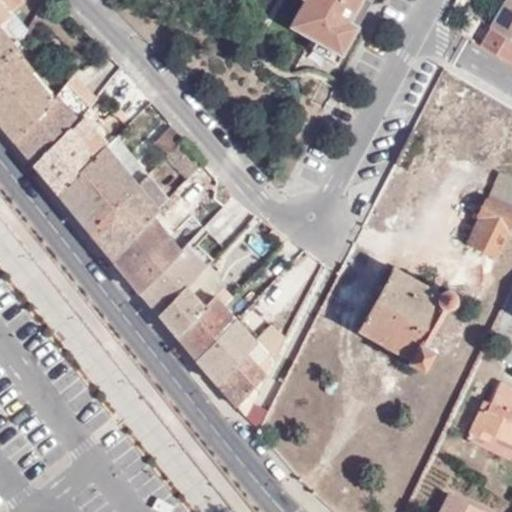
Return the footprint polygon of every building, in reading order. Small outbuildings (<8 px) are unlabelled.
[(0,0),(0,68),(15,54),(17,50),(0,29),(5,24),(11,17),(10,16),(8,12),(19,1),(17,0),(0,0)] [(17,0),(19,1),(8,12),(10,16),(24,2),(21,0),(17,0)] [(303,0),(306,2),(291,29),(343,59),(361,28),(354,24),(367,0),(303,0)] [(511,0),(497,27),(511,36),(511,0)] [(0,29),(17,50),(26,35),(11,17),(5,24),(0,29)] [(503,55),(511,60),(511,36),(497,27),(487,46),(503,55)] [(0,68),(0,119),(5,126),(17,141),(54,102),(47,94),(15,54),(0,68)] [(78,80),(62,90),(78,114),(94,103),(78,80)] [(58,98),(51,91),(47,94),(54,102),(58,98)] [(142,113),(153,103),(142,91),(132,101),(142,113)] [(80,122),(58,98),(54,102),(17,141),(38,166),(73,131),(80,122)] [(174,128),(159,144),(170,155),(184,140),(174,128)] [(396,163),(409,169),(427,134),(415,128),(396,163)] [(96,158),(73,131),(38,166),(61,193),(96,158)] [(117,138),(106,149),(119,164),(131,154),(117,138)] [(170,155),(167,158),(188,181),(204,164),(184,140),(170,155)] [(119,164),(106,149),(96,158),(61,193),(94,233),(139,187),(119,164)] [(131,154),(119,164),(139,187),(150,176),(131,154)] [(206,178),(212,184),(217,179),(204,164),(188,181),(173,196),(181,204),(206,178)] [(488,198),(506,207),(511,195),(511,179),(500,174),(488,198)] [(160,188),(150,176),(139,187),(149,199),(160,188)] [(139,187),(94,233),(114,257),(153,216),(170,199),(160,188),(149,199),(139,187)] [(470,242),(497,257),(511,225),(511,195),(506,207),(488,198),(478,218),(481,219),(470,242)] [(222,220),(227,215),(222,208),(216,214),(222,220)] [(224,222),(222,220),(216,214),(209,221),(217,229),(224,222)] [(181,250),(153,216),(114,257),(124,269),(142,290),(167,264),(181,250)] [(208,265),(187,244),(181,250),(167,264),(142,290),(161,313),(187,287),(196,278),(208,265)] [(319,312),(332,319),(364,261),(350,253),(319,312)] [(204,287),(217,273),(209,264),(208,265),(196,278),(204,287)] [(457,305),(459,305),(471,311),(483,285),(464,276),(457,289),(451,288),(446,288),(440,293),(393,268),(361,332),(411,359),(409,365),(426,373),(438,351),(429,345),(448,310),(452,309),(456,307),(457,305)] [(214,298),(204,287),(196,278),(187,287),(204,307),(214,298)] [(204,307),(187,287),(161,313),(178,334),(204,307)] [(232,298),(223,288),(216,296),(224,306),(232,298)] [(236,320),(225,307),(224,306),(216,296),(214,298),(204,307),(178,334),(198,358),(236,320)] [(271,322),(286,337),(291,328),(278,314),(271,322)] [(257,344),(255,341),(236,320),(198,358),(220,384),(257,344)] [(271,322),(269,320),(255,341),(257,344),(268,357),(273,363),(286,337),(271,322)] [(261,365),(268,357),(257,344),(220,384),(246,415),(257,393),(254,390),(264,380),(268,373),(261,365)] [(268,373),(273,363),(268,357),(261,365),(268,373)] [(488,408),(481,404),(468,432),(489,441),(492,434),(511,443),(511,386),(501,381),(488,408)] [(468,432),(464,440),(511,460),(511,443),(492,434),(489,441),(468,432)] [(442,452),(455,458),(460,449),(447,442),(442,452)] [(479,511),(447,495),(438,511),(479,511)]
